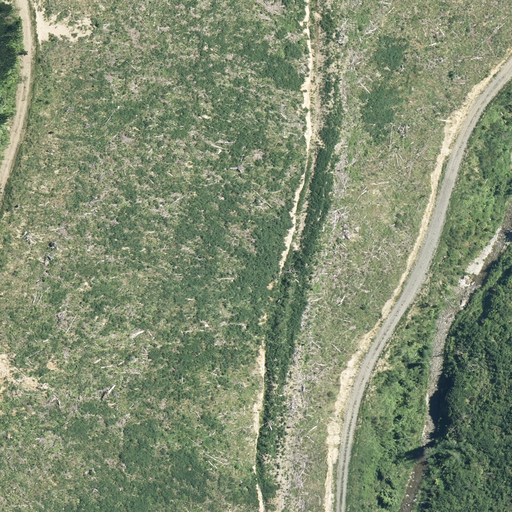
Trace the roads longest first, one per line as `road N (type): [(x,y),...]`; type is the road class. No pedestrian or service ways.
road 1 (track): [(355,511),(364,403),(473,110),(511,39)]
road 2 (track): [(0,7),(16,57),(16,148),(0,244)]
